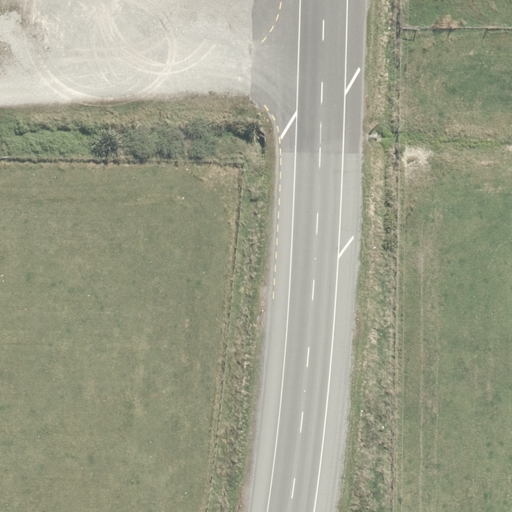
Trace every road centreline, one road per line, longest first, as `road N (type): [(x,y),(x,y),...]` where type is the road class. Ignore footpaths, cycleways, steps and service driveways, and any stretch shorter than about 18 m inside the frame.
road 1 (primary): [(288,511),(316,281),(326,0)]
road 2 (unknown): [(325,90),(153,96),(152,0)]
